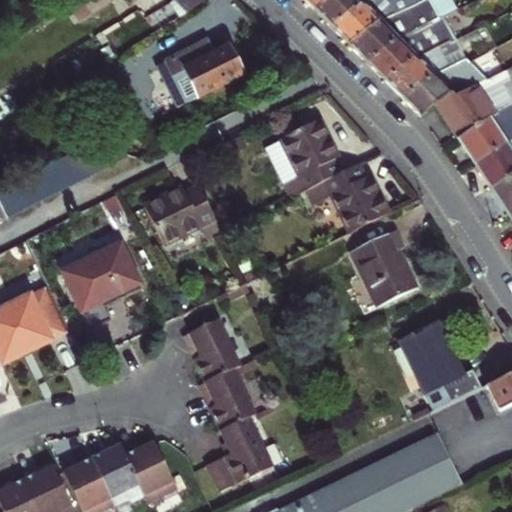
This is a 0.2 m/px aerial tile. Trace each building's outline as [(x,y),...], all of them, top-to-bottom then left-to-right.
[(79,0),(90,16),(109,3),(107,0),(79,0)] [(177,0),(174,3),(186,15),(209,0),(177,0)] [(300,0),(304,3),(313,12),(331,0),(300,0)] [(331,0),(313,12),(321,20),(329,29),(360,6),(372,0),(331,0)] [(372,0),(360,6),(329,29),(338,38),(347,47),(379,22),(396,17),(416,6),(413,0),(399,0),(388,5),(384,0),(372,0)] [(357,56),(366,66),(398,43),(438,22),(427,0),(416,6),(396,17),(379,22),(347,47),(357,56)] [(158,18),(164,28),(176,21),(169,11),(158,18)] [(375,75),(384,84),(417,59),(448,43),(434,28),(440,25),(438,22),(398,43),(366,66),(375,75)] [(417,59),(384,84),(392,92),(401,101),(432,77),(448,68),(444,60),(462,52),(481,42),(476,31),(449,45),(448,43),(417,59)] [(208,42),(156,68),(175,109),(241,75),(235,62),(228,48),(215,54),(208,42)] [(444,60),(448,68),(466,59),(462,52),(444,60)] [(469,64),(472,69),(493,59),(490,53),(469,64)] [(432,77),(401,101),(409,110),(418,118),(451,95),(455,100),(467,94),(454,81),(474,71),(472,69),(469,64),(466,59),(448,68),(432,77)] [(106,65),(71,86),(93,124),(128,104),(106,65)] [(511,69),(467,94),(455,100),(435,110),(445,126),(456,141),(490,120),(495,116),(494,114),(511,105),(501,87),(511,81),(511,69)] [(418,118),(435,110),(455,100),(451,95),(418,118)] [(490,120),(507,146),(511,142),(511,106),(511,105),(494,114),(495,116),(490,120)] [(464,154),(473,166),(507,146),(490,120),(456,141),(464,154)] [(311,189),(339,176),(333,163),(337,161),(328,141),(319,122),(280,140),(298,179),(286,184),(292,199),(304,193),(311,189)] [(0,210),(5,220),(128,157),(116,134),(0,192),(0,210)] [(511,142),(507,146),(473,166),(481,178),(489,190),(511,176),(511,142)] [(364,179),(358,166),(339,176),(311,189),(318,205),(333,199),(349,234),(389,215),(379,195),(370,176),(364,179)] [(511,176),(489,190),(498,204),(507,218),(511,215),(511,176)] [(281,187),(288,200),(292,199),(286,184),(281,187)] [(191,190),(184,193),(182,189),(144,207),(163,246),(200,228),(206,241),(221,234),(197,187),(191,190)] [(312,209),(318,205),(311,189),(304,193),(312,209)] [(241,205),(226,203),(224,215),(238,218),(241,205)] [(221,234),(206,241),(208,246),(223,239),(221,234)] [(395,234),(351,256),(377,308),(416,289),(398,252),(402,249),(399,242),(395,234)] [(86,272),(68,281),(92,330),(112,320),(105,307),(143,289),(125,253),(107,262),(99,259),(89,264),(86,272)] [(245,255),(234,260),(241,275),(252,270),(245,255)] [(228,266),(216,278),(227,288),(238,277),(228,266)] [(246,285),(260,278),(256,272),(243,278),(246,285)] [(272,285),(267,275),(260,278),(246,285),(243,286),(248,295),(249,296),(272,285)] [(243,286),(212,301),(216,310),(248,295),(243,286)] [(51,287),(0,312),(0,354),(5,365),(29,353),(73,333),(51,287)] [(232,316),(218,322),(231,349),(244,343),(232,316)] [(231,349),(218,322),(188,335),(199,358),(194,362),(199,373),(204,384),(233,370),(240,367),(253,361),(244,343),(231,349)] [(398,345),(433,413),(482,389),(473,371),(463,376),(451,351),(438,325),(398,345)] [(199,358),(188,335),(186,336),(182,338),(194,362),(199,358)] [(233,370),(237,378),(260,366),(257,359),(253,361),(240,367),(233,370)] [(256,416),(237,378),(233,370),(204,384),(215,407),(209,410),(212,417),(214,419),(217,426),(220,433),(248,419),(256,416)] [(13,371),(0,376),(10,400),(23,393),(13,371)] [(511,374),(487,386),(499,412),(511,405),(511,374)] [(215,407),(204,384),(198,387),(209,410),(215,407)] [(248,419),(220,433),(231,455),(219,461),(207,467),(220,494),(272,469),(248,419)] [(436,435),(279,511),(409,511),(412,511),(461,487),(436,435)] [(117,441),(88,455),(91,460),(120,446),(117,441)] [(139,451),(125,457),(145,498),(148,505),(163,497),(165,501),(178,495),(153,444),(139,451)] [(91,460),(115,509),(122,505),(130,501),(132,505),(145,498),(125,457),(120,446),(91,460)] [(107,511),(115,509),(91,460),(76,467),(62,475),(80,511),(107,511)] [(37,475),(23,482),(37,511),(73,511),(51,468),(37,475)] [(37,511),(23,482),(9,489),(0,493),(0,507),(2,511),(37,511)]
